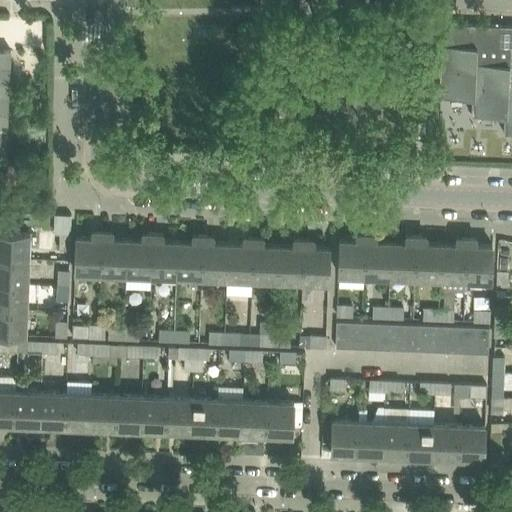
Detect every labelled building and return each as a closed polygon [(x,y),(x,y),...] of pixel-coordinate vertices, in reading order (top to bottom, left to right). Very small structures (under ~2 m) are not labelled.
[(239,39),(256,40),(257,22),(240,22),(239,39)] [(441,44),(439,96),(472,97),(471,114),(505,115),(504,132),(511,132),(511,24),(468,22),(446,22),(445,44),(441,44)] [(0,173),(6,174),(6,173),(4,173),(9,50),(11,50),(11,49),(0,48),(0,173)] [(0,256),(30,258),(31,232),(0,230),(0,256)] [(76,255),(75,271),(93,272),(93,268),(101,268),(103,233),(103,230),(92,230),(92,233),(92,236),(77,235),(76,255)] [(103,233),(101,268),(110,269),(109,273),(126,273),(128,237),(113,237),(113,233),(113,231),(103,230),(103,233)] [(59,248),(70,249),(70,233),(60,232),(59,248)] [(128,237),(126,273),(143,274),(143,270),(152,270),(153,233),(142,232),(142,233),(142,238),(128,237)] [(339,258),(338,273),(355,274),(355,270),(364,270),(366,233),(355,232),(355,233),(355,238),(340,238),(339,258)] [(153,233),(152,270),(160,271),(160,275),(177,275),(177,271),(178,239),(163,239),(163,233),(153,233)] [(366,233),(364,270),(372,271),(372,275),(389,276),(391,240),(376,239),(376,233),(367,233),(366,233)] [(177,271),(177,275),(193,276),(193,272),(202,272),(203,234),(193,234),(192,240),(178,239),(177,271)] [(203,234),(202,272),(210,273),(210,277),(227,278),(228,242),(213,241),(214,235),(203,234)] [(391,240),(389,276),(406,276),(407,272),(415,273),(416,235),(406,234),(405,240),(391,240)] [(416,235),(415,273),(424,273),(424,277),(440,278),(441,242),(427,241),(427,235),(416,235)] [(228,242),(227,278),(243,278),(243,274),(252,274),(254,237),(243,236),(243,242),(228,242)] [(441,242),(440,278),(457,278),(457,274),(465,275),(467,237),(456,236),(456,242),(441,242)] [(254,237),(252,274),(261,275),(261,279),(277,280),(279,244),(264,243),(264,237),(254,237)] [(467,237),(465,275),(474,275),(474,279),(491,280),(492,264),(492,244),(477,243),(477,237),(467,237)] [(279,244),(277,280),(294,280),(294,276),(302,277),(304,238),(293,238),(293,244),(279,244)] [(304,238),(302,277),(311,277),(311,281),(328,282),(329,266),(329,246),(314,245),(314,239),(304,238)] [(500,255),(500,269),(508,269),(509,256),(500,255)] [(0,281),(29,283),(30,258),(0,256),(0,281)] [(58,268),(58,284),(69,284),(69,269),(58,268)] [(497,284),(508,284),(508,269),(500,269),(497,269),(497,284)] [(0,307),(28,308),(29,283),(0,281),(0,307)] [(58,284),(57,299),(68,299),(69,284),(58,284)] [(337,303),(337,314),(353,315),(354,303),(338,303),(337,303)] [(373,304),(373,316),(388,316),(389,305),(373,304)] [(389,305),(388,316),(404,317),(404,305),(389,305)] [(496,305),(496,320),(507,320),(507,305),(496,305)] [(424,306),(423,318),(439,318),(439,307),(424,306)] [(28,308),(0,307),(0,332),(27,334),(28,308)] [(439,307),(439,318),(454,319),(455,308),(439,307)] [(474,308),(474,320),(489,320),(490,309),(474,308)] [(56,322),(55,335),(67,336),(68,319),(56,319),(56,322)] [(261,320),(260,332),(276,333),(276,321),(261,320)] [(336,346),(350,347),(351,321),(337,320),(336,346)] [(496,320),(495,336),(506,336),(507,320),(496,320)] [(350,347),(364,348),(365,322),(351,321),(350,347)] [(364,348),(378,348),(379,322),(365,322),(364,348)] [(378,348),(391,349),(393,323),(379,322),(378,348)] [(74,323),(73,336),(90,336),(98,337),(99,323),(74,323)] [(391,349),(405,349),(406,323),(393,323),(391,349)] [(405,349),(419,350),(420,324),(406,323),(405,349)] [(419,350),(433,350),(434,324),(420,324),(419,350)] [(433,350),(447,351),(448,325),(434,324),(433,350)] [(447,351),(461,352),(462,326),(448,325),(447,351)] [(109,326),(109,337),(124,338),(124,327),(109,326)] [(461,352),(475,352),(476,326),(462,326),(461,352)] [(476,326),(475,352),(488,353),(490,327),(476,326)] [(124,327),(124,338),(139,338),(140,328),(124,327)] [(160,328),(159,339),(174,340),(175,328),(160,328)] [(175,328),(174,340),(190,340),(190,329),(175,328)] [(225,330),(225,342),(240,342),(241,331),(225,330)] [(209,342),(224,342),(225,331),(209,331),(209,342)] [(260,332),(260,343),(275,344),(276,333),(260,332)] [(276,333),(275,344),(290,344),(291,333),(276,333)] [(311,335),(310,345),(326,346),(326,334),(311,334),(311,335)] [(18,340),(17,351),(43,352),(43,340),(18,339),(18,340)] [(43,340),(43,352),(58,352),(59,341),(43,340)] [(79,342),(78,353),(93,353),(94,342),(79,342)] [(94,342),(93,353),(109,354),(109,343),(94,342)] [(129,344),(129,355),(144,355),(144,344),(129,344)] [(144,344),(144,355),(159,356),(159,345),(144,344)] [(179,346),(179,357),(185,357),(185,369),(194,369),(195,346),(179,346)] [(195,346),(194,369),(203,370),(203,358),(209,358),(210,347),(195,346)] [(230,348),(229,359),(244,359),(245,348),(238,348),(230,348)] [(245,348),(244,359),(259,360),(260,349),(245,348)] [(280,361),(295,362),(296,351),(281,350),(280,361)] [(494,370),(505,371),(505,355),(494,355),(494,370)] [(493,388),(504,388),(504,373),(493,372),(493,388)] [(331,377),(331,388),(346,388),(346,377),(331,377)] [(370,389),(386,390),(386,379),(371,378),(370,389)] [(386,379),(386,390),(400,391),(401,380),(386,379)] [(421,392),(436,393),(437,381),(421,380),(421,392)] [(437,381),(436,393),(451,393),(451,382),(437,381)] [(462,382),(461,395),(487,396),(487,383),(462,382)] [(0,422),(15,423),(17,389),(0,388),(0,422)] [(15,423),(40,424),(42,390),(17,389),(15,423)] [(40,424),(66,425),(67,391),(42,390),(40,424)] [(66,425),(91,426),(92,392),(67,391),(66,425)] [(91,426),(116,427),(117,393),(92,392),(91,426)] [(116,427),(141,428),(142,394),(117,393),(116,427)] [(141,428),(166,429),(168,395),(142,394),(141,428)] [(166,429),(191,430),(193,396),(168,395),(166,429)] [(191,430),(217,431),(218,397),(193,396),(191,430)] [(492,411),(503,411),(503,396),(492,396),(492,411)] [(217,431),(242,432),(243,398),(218,397),(217,431)] [(242,432),(267,433),(268,399),(243,398),(242,432)] [(268,399),(267,433),(293,434),(294,400),(268,399)] [(294,400),(293,424),(303,424),(304,401),(294,400)] [(332,451),(358,453),(359,419),(334,418),(332,451)] [(358,453),(383,454),(384,420),(359,419),(358,453)] [(383,454),(408,455),(410,421),(384,420),(383,454)] [(408,455),(433,456),(435,422),(410,421),(408,455)] [(433,456),(458,457),(460,423),(435,422),(433,456)] [(460,423),(458,457),(485,458),(486,424),(460,423)] [(491,446),(502,447),(503,431),(492,431),(491,446)]
